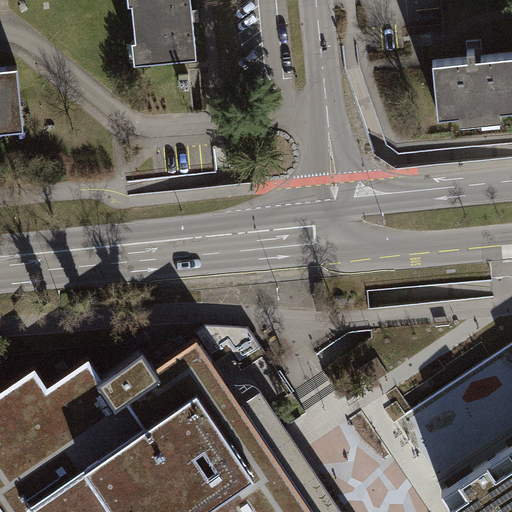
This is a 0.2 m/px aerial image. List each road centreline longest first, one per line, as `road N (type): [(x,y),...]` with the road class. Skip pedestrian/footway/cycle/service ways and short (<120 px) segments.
road 1 (tertiary): [(338,224),(0,260)]
road 2 (residential): [(338,224),(316,0)]
road 3 (tertiary): [(338,224),(401,252),(511,243)]
road 4 (tertiary): [(511,190),(391,203),(338,224)]
